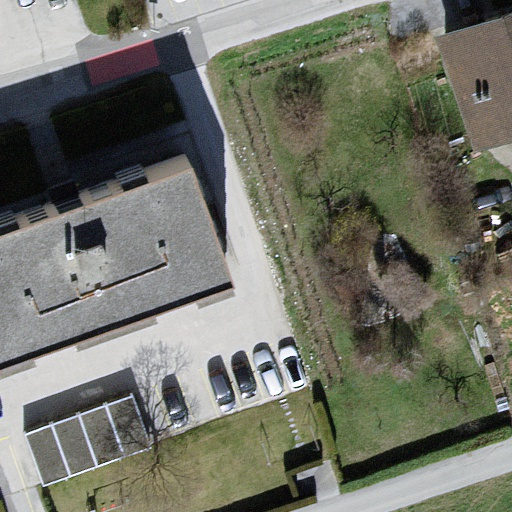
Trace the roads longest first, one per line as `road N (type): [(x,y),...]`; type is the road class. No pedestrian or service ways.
road 1 (residential): [(330,0),(0,103)]
road 2 (residential): [(346,511),(511,458)]
